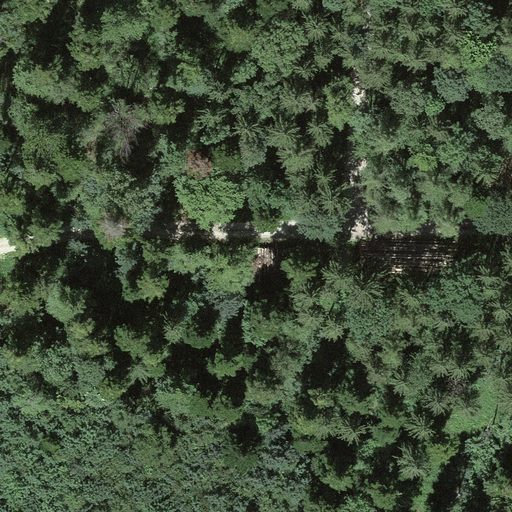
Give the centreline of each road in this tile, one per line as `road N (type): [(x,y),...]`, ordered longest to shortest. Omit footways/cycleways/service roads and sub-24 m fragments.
road 1 (track): [(511,230),(122,231),(0,248)]
road 2 (track): [(370,0),(350,148),(380,230)]
